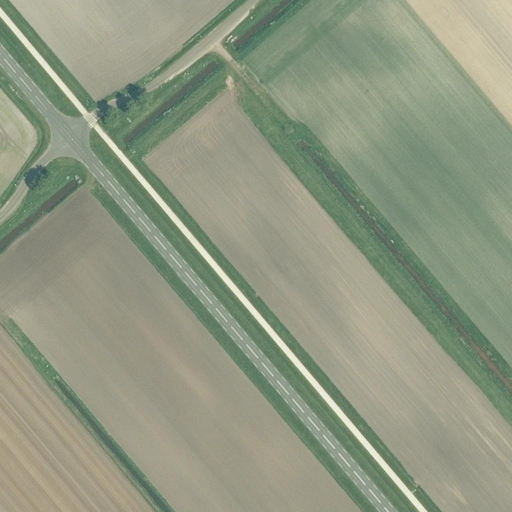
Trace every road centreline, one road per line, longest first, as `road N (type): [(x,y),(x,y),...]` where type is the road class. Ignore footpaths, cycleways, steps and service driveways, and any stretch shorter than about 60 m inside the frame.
road 1 (primary): [(386,511),(70,137)]
road 2 (unclassified): [(254,0),(150,87),(90,120)]
